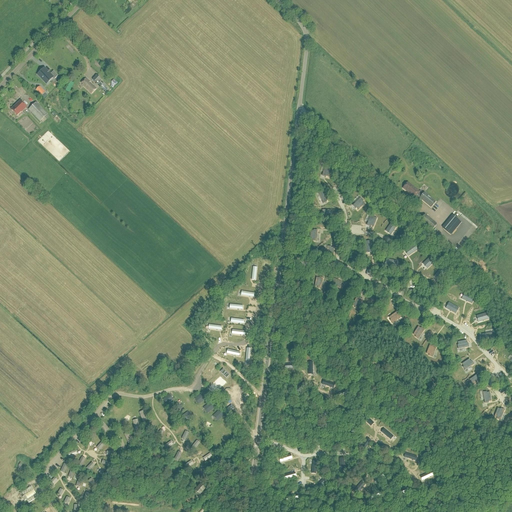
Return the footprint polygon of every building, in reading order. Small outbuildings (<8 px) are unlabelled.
[(50,75),(48,72),(44,69),(43,70),(38,74),(44,81),(47,84),(50,82),(53,79),(54,80),(58,76),(54,72),(50,75)] [(97,85),(102,80),(97,75),(92,80),(97,85)] [(92,94),(96,89),(89,82),(90,82),(86,78),(81,83),(83,85),(82,86),(92,94)] [(101,82),(98,85),(106,92),(108,90),(105,87),(106,86),(101,82)] [(34,88),(41,96),(45,93),(40,86),(39,87),(37,84),(34,88)] [(22,112),(27,108),(21,101),(11,110),(17,116),(21,112),(22,112)] [(40,122),(45,117),(47,119),(49,117),(47,115),(48,114),(36,103),(29,110),(40,122)] [(332,169),(329,168),(329,167),(326,166),(322,176),(326,177),(326,176),(329,177),(332,169)] [(415,199),(416,197),(420,200),(420,199),(431,207),(435,202),(424,193),(423,194),(420,191),(420,192),(408,182),(403,189),(407,192),(408,192),(409,193),(409,194),(415,199)] [(325,192),(323,193),(322,192),(319,194),(323,204),(327,202),(326,201),(329,200),(325,192)] [(364,204),(363,202),(363,201),(361,198),(353,206),(355,209),(356,208),(358,210),(364,204)] [(377,219),(374,218),(374,217),(371,215),(367,226),(370,227),(371,226),(373,227),(377,219)] [(420,220),(432,230),(436,224),(425,215),(420,220)] [(453,216),(443,228),(450,234),(460,222),(453,216)] [(391,235),(397,226),(392,222),(385,231),(391,235)] [(408,257),(418,250),(414,245),(405,251),(408,257)] [(427,269),(435,261),(431,257),(423,264),(427,269)] [(397,262),(386,259),(385,266),(396,268),(397,262)] [(439,281),(446,272),(442,268),(434,277),(439,281)] [(315,286),(317,287),(317,288),(321,289),(323,278),(319,277),(319,278),(316,278),(315,286)] [(340,290),(341,287),(342,288),(344,284),(334,279),(332,282),(333,283),(332,285),(340,290)] [(462,299),(472,304),(475,298),(464,294),(462,299)] [(352,306),(355,307),(355,308),(358,310),(363,300),(359,298),(359,299),(356,298),(352,306)] [(446,309),(456,314),(459,309),(449,303),(446,309)] [(389,318),(391,320),(390,321),(392,324),(401,317),(399,314),(398,315),(396,313),(389,318)] [(478,323),(489,319),(487,313),(476,316),(478,323)] [(413,335),(416,336),(415,337),(418,339),(424,330),(421,328),(420,329),(418,327),(413,335)] [(493,340),(492,337),(493,337),(493,333),(482,335),(483,339),(484,339),(484,341),(493,340)] [(458,343),(458,345),(457,346),(458,349),(469,347),(468,343),(467,344),(466,341),(458,343)] [(426,354),(429,355),(429,356),(432,357),(436,347),(432,346),(429,345),(426,354)] [(462,364),(463,367),(462,367),(465,371),(474,364),(472,361),(471,362),(469,359),(462,364)] [(223,370),(220,373),(226,379),(229,376),(223,370)] [(469,380),(471,383),(470,383),(472,386),(481,380),(479,377),(478,377),(477,375),(469,380)] [(322,385),(333,389),(335,384),(323,380),(322,385)] [(298,393),(307,385),(304,381),(295,390),(298,393)] [(337,399),(346,395),(346,394),(348,394),(346,390),(335,395),(337,399)] [(316,396),(326,403),(328,400),(318,392),(316,396)] [(489,393),(487,393),(486,392),(483,393),(484,403),(488,403),(488,402),(491,401),(489,393)] [(169,395),(162,400),(167,406),(173,401),(169,395)] [(206,401),(201,395),(194,399),(199,405),(206,401)] [(182,409),(177,403),(171,410),(176,415),(182,409)] [(209,404),(203,409),(208,415),(214,410),(209,404)] [(120,415),(123,411),(117,406),(114,409),(120,415)] [(338,411),(350,415),(351,411),(340,406),(338,411)] [(494,417),(497,418),(497,419),(500,420),(504,410),(501,409),(500,410),(498,409),(494,417)] [(144,411),(139,413),(143,423),(148,421),(144,411)] [(224,416),(218,411),(213,417),(218,422),(224,416)] [(192,419),(188,413),(181,417),(185,423),(192,419)] [(362,418),(371,427),(374,423),(365,415),(362,418)] [(138,420),(132,421),(135,432),(141,430),(138,420)] [(102,422),(98,426),(104,433),(109,430),(102,422)] [(350,436),(360,429),(357,425),(347,432),(350,436)] [(381,432),(391,440),(393,437),(384,429),(381,432)] [(130,432),(124,435),(128,445),(134,442),(130,432)] [(367,438),(360,448),(364,451),(371,441),(367,438)] [(122,440),(116,442),(120,452),(126,450),(122,440)] [(100,450),(105,444),(102,441),(97,448),(100,450)] [(195,450),(200,443),(197,441),(192,447),(195,450)] [(171,442),(164,446),(166,450),(173,445),(171,442)] [(404,458),(416,461),(417,457),(405,453),(404,458)] [(205,462),(212,457),(210,454),(203,458),(205,462)] [(186,469),(193,464),(191,461),(184,466),(186,469)] [(89,472),(95,466),(92,463),(86,469),(89,472)] [(107,478),(102,470),(98,473),(103,480),(107,478)] [(396,483),(404,473),(400,470),(392,480),(396,483)] [(422,481),(433,476),(431,472),(420,477),(422,481)] [(88,481),(93,488),(97,485),(91,478),(88,481)] [(317,492),(326,483),(323,480),(314,488),(317,492)] [(362,482),(354,492),(357,495),(365,485),(362,482)] [(200,496),(206,489),(200,484),(194,491),(200,496)] [(27,501),(29,503),(38,497),(31,487),(22,493),(24,495),(22,496),(25,502),(27,501)] [(409,488),(397,491),(399,496),(411,492),(409,488)]
